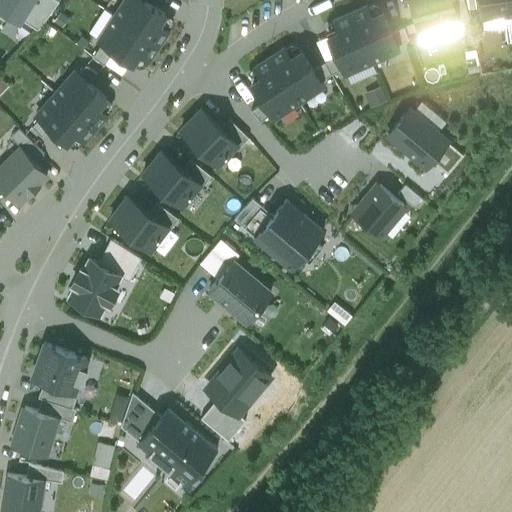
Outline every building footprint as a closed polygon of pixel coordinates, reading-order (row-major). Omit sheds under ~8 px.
[(0,0),(0,11),(8,16),(20,23),(22,20),(34,0),(0,0)] [(59,1),(57,0),(34,0),(22,20),(38,30),(59,1)] [(165,14),(143,0),(124,0),(114,16),(158,45),(168,30),(158,24),(165,14)] [(451,0),(410,0),(418,30),(457,20),(451,0)] [(511,0),(479,0),(481,18),(502,15),(511,13),(511,0)] [(382,12),(371,17),(366,6),(350,13),(372,61),(399,49),(382,12)] [(372,61),(350,13),(346,15),(334,20),(339,31),(328,36),(344,74),(349,72),(349,67),(349,71),(372,61)] [(511,13),(502,15),(503,27),(511,25),(511,13)] [(158,45),(114,16),(98,41),(132,63),(139,53),(149,60),(158,45)] [(301,51),(291,58),(284,48),(269,58),(298,102),(323,85),(301,51)] [(298,102),(269,58),(255,67),(255,68),(261,77),(251,84),(274,118),(298,102)] [(106,98),(75,71),(55,93),(95,128),(107,115),(98,107),(106,98)] [(55,93),(36,116),(67,143),(74,134),(83,141),(95,128),(55,93)] [(236,143),(201,109),(181,130),(216,165),(236,144),(236,143)] [(447,142),(408,109),(387,134),(427,167),(447,142)] [(21,149),(0,168),(0,184),(19,203),(29,193),(30,195),(38,187),(37,185),(47,175),(21,149)] [(200,183),(162,151),(143,174),(181,206),(200,183)] [(397,192),(412,204),(418,196),(403,184),(397,192)] [(403,205),(379,185),(354,215),(378,235),(403,205)] [(168,226),(129,196),(109,220),(148,251),(168,226)] [(255,237),(273,216),(252,198),(234,220),(255,237)] [(273,216),(255,237),(292,268),(301,257),(315,241),(323,232),(285,200),(273,216)] [(219,278),(233,263),(237,257),(219,241),(201,264),(219,278)] [(322,248),(315,241),(301,257),(309,264),(322,248)] [(120,276),(89,259),(83,271),(80,269),(72,285),(74,286),(71,291),(70,294),(70,299),(100,315),(106,303),(109,305),(117,289),(114,288),(120,276)] [(270,294),(233,263),(219,278),(209,290),(248,322),(270,294)] [(87,360),(44,344),(32,378),(74,393),(78,384),(82,385),(87,371),(83,369),(87,360)] [(271,377),(239,350),(205,390),(238,417),(271,377)] [(57,418),(24,408),(13,446),(15,447),(15,440),(16,440),(16,447),(45,456),(57,418)] [(186,423),(183,426),(165,411),(138,442),(138,444),(149,453),(148,454),(169,472),(170,471),(187,485),(217,449),(186,423)] [(96,441),(89,475),(106,478),(113,444),(96,441)] [(0,511),(38,511),(44,481),(7,475),(0,511)]
